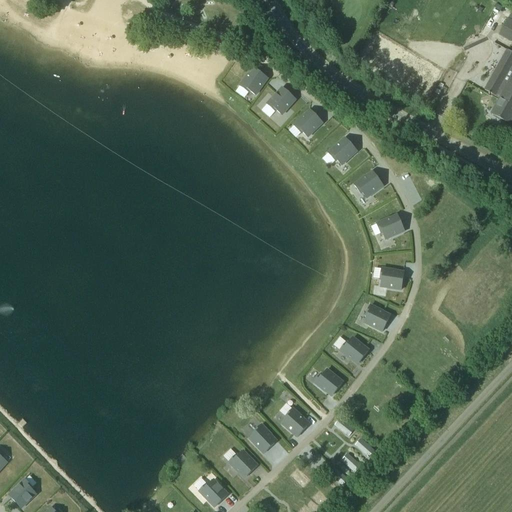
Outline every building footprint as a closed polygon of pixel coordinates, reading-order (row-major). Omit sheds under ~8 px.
[(110,32),(117,13),(95,6),(88,25),(110,32)] [(511,23),(507,20),(499,34),(511,41),(511,23)] [(490,94),(492,95),(491,97),(497,100),(511,72),(511,52),(508,50),(485,91),(489,93),(489,94),(490,95),(490,94)] [(251,77),(248,75),(240,87),(248,93),(250,92),(255,96),(267,79),(255,70),(251,77)] [(511,72),(497,100),(499,101),(492,114),(509,124),(511,117),(511,72)] [(277,94),(267,105),(275,112),(276,111),(282,116),(295,100),(284,90),(279,96),(277,94)] [(306,119),(304,116),(294,126),(301,134),(303,133),(308,138),(322,124),(312,113),(306,119)] [(347,141),(341,146),(339,144),(328,154),(335,162),(337,160),(342,166),(357,152),(347,141)] [(410,171),(407,179),(430,190),(433,182),(410,171)] [(368,180),(366,177),(354,186),(361,194),(362,193),(366,199),(383,187),(374,175),(368,180)] [(406,179),(404,183),(427,195),(429,191),(406,179)] [(398,218),(391,222),(390,219),(377,225),(381,234),(383,234),(386,240),(404,232),(398,218)] [(396,272),(382,269),(380,280),(382,280),(381,287),(401,290),(403,276),(395,275),(396,272)] [(370,306),(366,316),(367,317),(364,323),(382,332),(389,319),(382,315),(383,313),(370,306)] [(347,343),(340,351),(351,360),(353,358),(359,363),(368,351),(352,339),(348,344),(347,343)] [(321,375),(314,383),(325,392),(327,390),(333,395),(343,383),(327,370),(322,376),(321,375)] [(303,419),(292,410),(285,417),(287,419),(282,424),(297,438),(307,427),(301,421),(303,419)] [(344,433),(349,437),(354,430),(349,426),(348,427),(342,422),(339,427),(345,432),(344,433)] [(254,433),(255,434),(250,439),(264,454),(275,444),(269,438),(271,436),(261,426),(254,433)] [(364,454),(368,458),(374,452),(369,447),(368,448),(363,443),(359,448),(365,453),(364,454)] [(237,455),(229,463),(239,473),(241,471),(247,477),(257,467),(243,452),(238,457),(237,455)] [(351,469),(355,473),(361,467),(356,462),(355,463),(350,458),(345,463),(351,468),(351,469)] [(290,477),(301,489),(310,481),(298,468),(290,477)] [(338,482),(343,487),(348,480),(343,476),(342,477),(337,472),(333,476),(339,482),(338,482)] [(11,498),(21,509),(36,495),(31,490),(32,488),(25,480),(15,490),(17,492),(11,498)] [(215,508),(228,495),(213,481),(208,486),(207,484),(199,492),(215,508)] [(312,498),(322,511),(332,504),(321,491),(312,498)] [(267,500),(258,508),(262,511),(278,511),(279,511),(267,500)]
